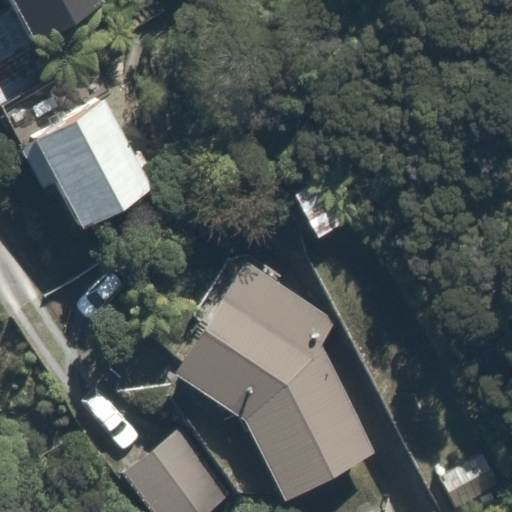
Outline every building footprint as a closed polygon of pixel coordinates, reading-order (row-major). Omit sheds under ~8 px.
[(0,0),(0,88),(39,66),(1,0),(0,0)] [(100,0),(1,0),(39,66),(114,24),(100,0)] [(99,100),(20,151),(84,251),(163,201),(99,100)] [(341,170),(288,192),(312,250),(365,228),(341,170)] [(331,313),(239,263),(172,388),(241,424),(276,499),(363,458),(313,352),(331,313)] [(178,428),(116,470),(144,511),(226,511),(233,508),(178,428)]
